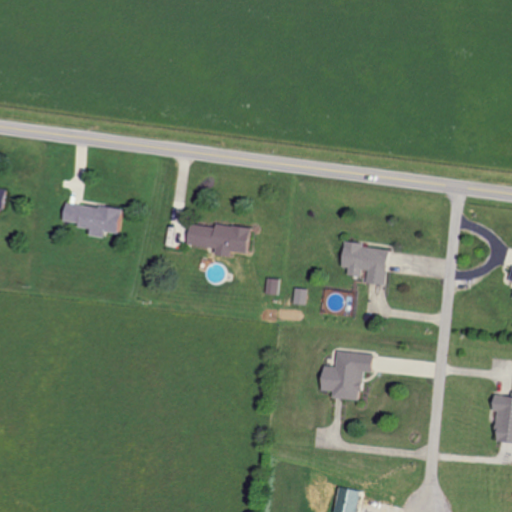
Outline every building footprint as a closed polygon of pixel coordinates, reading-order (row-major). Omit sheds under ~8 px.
[(0,208),(5,209),(9,187),(0,185),(0,208)] [(124,209),(68,201),(65,220),(80,222),(80,226),(92,228),(91,234),(106,237),(107,231),(120,232),(124,209)] [(254,227),(219,222),(218,227),(194,223),(190,243),(220,248),(219,255),(234,257),(235,250),(250,252),(254,227)] [(345,266),(352,267),(351,272),(371,274),(370,282),(388,284),(392,247),(348,243),(345,266)] [(282,278),(270,277),(267,293),(280,294),(282,278)] [(377,353),(340,350),(338,366),(327,365),(325,389),(335,390),(335,397),(363,400),(366,371),(375,372),(377,353)] [(511,395),(498,394),(496,411),(502,411),(498,440),(511,441),(511,395)] [(334,511),(358,511),(363,490),(340,486),(334,511)]
